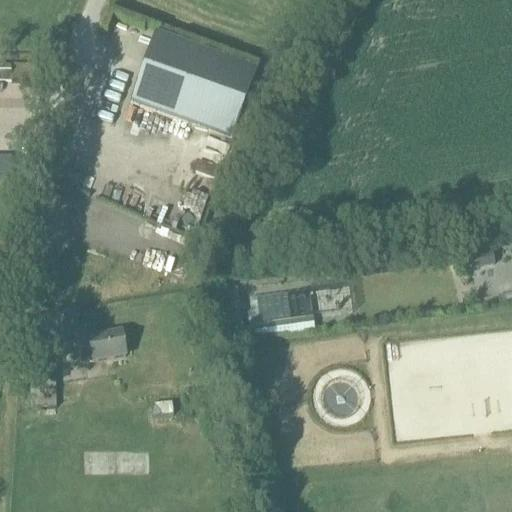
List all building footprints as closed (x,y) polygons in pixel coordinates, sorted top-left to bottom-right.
[(155,36),(130,105),(233,142),(258,73),(155,36)] [(0,66),(0,83),(11,84),(11,67),(0,66)] [(466,255),(470,273),(494,267),(490,250),(466,255)] [(438,332),(436,307),(426,308),(428,333),(438,332)] [(94,347),(83,349),(86,364),(96,362),(96,363),(129,357),(125,334),(92,340),(94,347)] [(56,384),(55,356),(30,357),(31,385),(56,384)]
